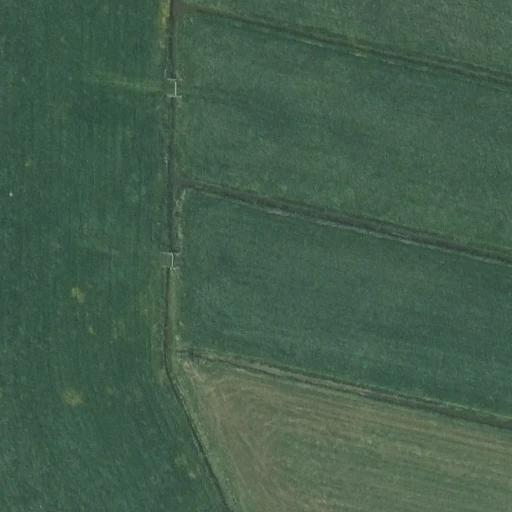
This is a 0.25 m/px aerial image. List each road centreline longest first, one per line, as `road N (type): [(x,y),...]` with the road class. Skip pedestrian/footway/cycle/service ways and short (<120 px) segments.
road 1 (track): [(80,511),(56,235),(196,271)]
road 2 (track): [(56,235),(50,72),(287,106)]
road 3 (track): [(511,343),(196,271)]
road 4 (track): [(511,163),(287,106)]
